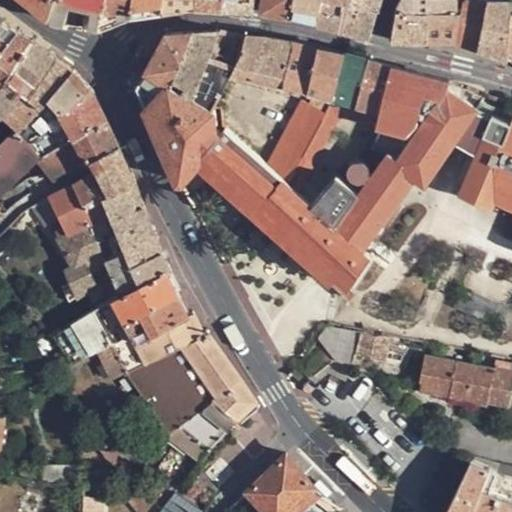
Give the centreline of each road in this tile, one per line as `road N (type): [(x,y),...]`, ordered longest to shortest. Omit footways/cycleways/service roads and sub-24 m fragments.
road 1 (tertiary): [(383,511),(276,393),(99,66)]
road 2 (residential): [(99,66),(142,29),(206,22),(323,39),(511,84)]
road 3 (unknown): [(297,421),(218,511)]
